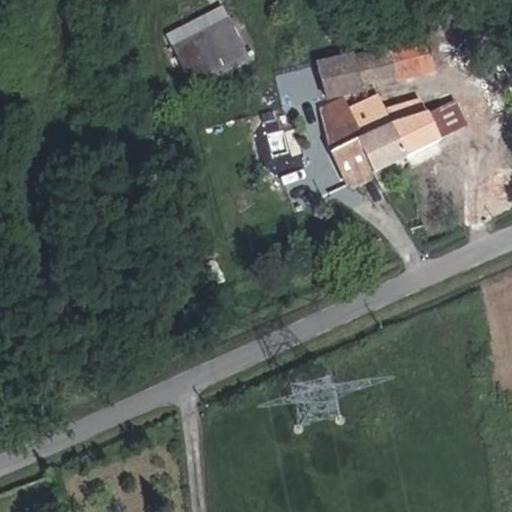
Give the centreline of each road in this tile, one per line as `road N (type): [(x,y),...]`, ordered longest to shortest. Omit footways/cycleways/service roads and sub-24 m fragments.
road 1 (residential): [(184,387),(511,240)]
road 2 (residential): [(0,466),(184,387)]
road 3 (residential): [(184,387),(199,511)]
